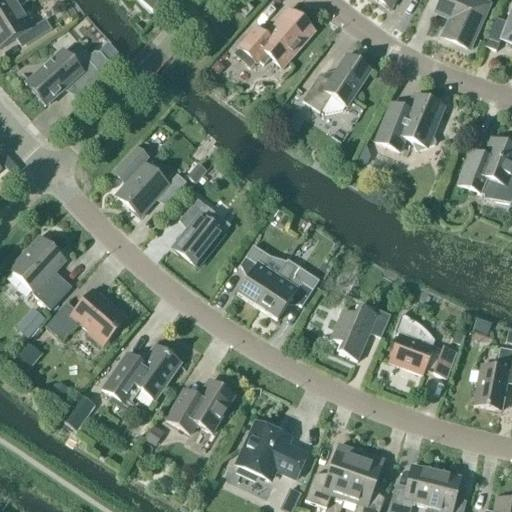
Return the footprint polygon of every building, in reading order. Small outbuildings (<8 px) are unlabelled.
[(0,0),(0,21),(17,11),(29,3),(26,0),(0,0)] [(136,0),(134,2),(151,18),(167,0),(136,0)] [(374,0),(389,10),(396,0),(374,0)] [(467,52),(486,8),(468,0),(441,0),(437,10),(453,18),(442,41),(467,52)] [(245,21),(252,12),(244,5),(236,13),(245,21)] [(511,47),(511,9),(506,25),(495,21),(484,50),(495,55),(500,43),(511,47)] [(17,11),(0,21),(0,50),(19,39),(25,49),(51,33),(44,23),(30,32),(17,11)] [(280,71),(309,38),(285,17),(265,40),(256,32),(238,52),(255,66),(263,56),(280,71)] [(81,103),(111,70),(96,53),(76,71),(61,54),(28,84),(48,107),(68,89),(81,103)] [(346,110),(370,74),(346,58),(328,84),(319,78),(301,105),(319,117),(330,100),(346,110)] [(441,114),(412,102),(407,114),(390,107),(374,146),(398,156),(403,143),(411,146),(415,155),(435,147),(431,138),(441,114)] [(511,151),(489,142),(479,168),(466,163),(456,188),(483,199),(482,204),(483,205),(484,203),(510,207),(511,201),(511,151)] [(166,189),(143,169),(141,167),(144,163),(134,154),(115,176),(127,186),(116,199),(139,220),(158,199),(167,207),(185,186),(176,178),(166,189)] [(197,271),(222,239),(198,220),(205,210),(196,203),(180,222),(190,229),(172,251),(197,271)] [(49,314),(71,291),(53,275),(63,264),(39,242),(9,274),(32,296),(31,297),(49,314)] [(268,260),(252,249),(238,270),(250,277),(236,298),(256,311),(276,280),(286,265),(268,260)] [(276,280),(256,311),(276,324),(290,304),(301,311),(314,290),(318,285),(287,264),(286,265),(276,280)] [(125,322),(92,294),(75,314),(66,306),(45,330),(61,345),(77,326),(89,337),(87,339),(101,351),(125,322)] [(376,318),(358,311),(358,312),(360,313),(356,321),(341,314),(329,343),(344,349),(341,358),(338,356),(338,357),(356,366),(369,337),(380,342),(390,319),(378,314),(376,318)] [(427,339),(423,334),(417,330),(412,326),(401,320),(402,318),(401,318),(393,339),(394,340),(394,338),(398,340),(388,367),(421,379),(424,370),(434,374),(433,378),(445,383),(454,357),(442,353),(442,355),(431,351),(432,351),(430,350),(432,345),(427,339)] [(459,348),(463,339),(454,336),(451,345),(459,348)] [(180,367),(154,349),(144,364),(137,365),(126,357),(101,393),(127,411),(139,394),(154,404),(180,367)] [(511,387),(511,355),(500,353),(496,372),(480,369),(472,409),(500,414),(505,387),(511,387)] [(25,369),(31,361),(24,355),(7,374),(16,382),(26,370),(25,369)] [(211,437),(233,401),(207,385),(193,408),(179,400),(165,424),(189,438),(195,428),(211,437)] [(76,436),(95,409),(78,397),(59,424),(76,436)] [(154,450),(163,435),(152,427),(142,442),(154,450)] [(295,483),(306,459),(276,445),(279,437),(257,427),(237,470),(267,484),(273,473),(295,483)] [(343,504),(360,456),(338,448),(326,482),(313,478),(304,504),(325,511),(330,499),(343,504)] [(360,456),(343,504),(357,508),(355,511),(379,511),(383,502),(370,498),(382,464),(360,456)] [(426,511),(435,477),(410,471),(404,495),(393,493),(388,511),(409,511),(411,508),(426,511)] [(459,483),(436,477),(427,511),(463,511),(464,510),(454,507),(459,483)] [(511,511),(511,505),(495,502),(492,511),(511,511)]
